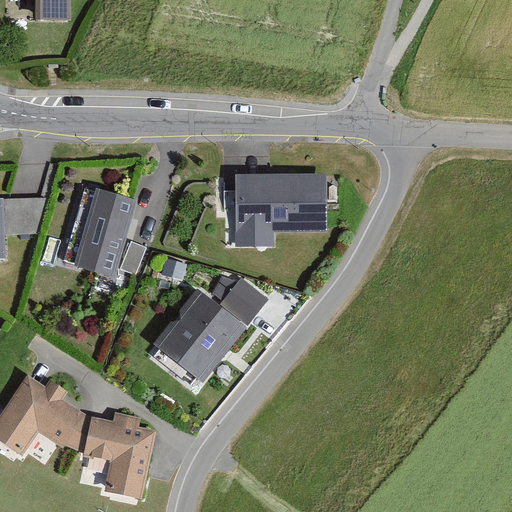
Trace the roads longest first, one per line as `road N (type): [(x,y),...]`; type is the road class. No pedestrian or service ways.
road 1 (residential): [(405,132),(398,191),(322,317),(218,429),(197,465),(185,511)]
road 2 (residential): [(0,112),(405,132)]
road 3 (track): [(364,128),(396,0)]
